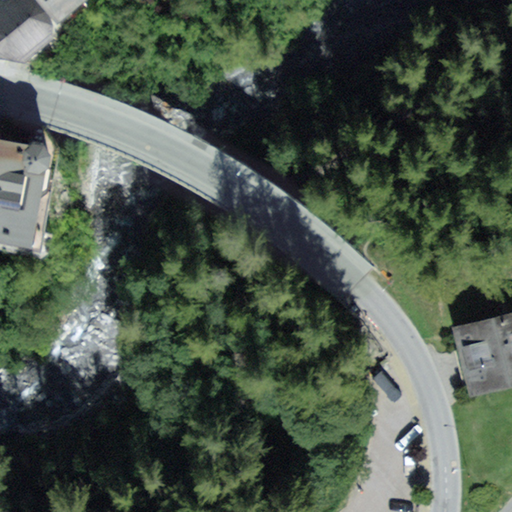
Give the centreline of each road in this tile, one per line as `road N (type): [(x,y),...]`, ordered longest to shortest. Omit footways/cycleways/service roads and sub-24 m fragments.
road 1 (track): [(91,511),(191,472),(232,430),(238,254),(248,211),(268,190),(322,164),(394,102),(511,66)]
road 2 (tertiary): [(441,511),(442,467),(427,393),(372,295),(221,176),(126,129),(26,96)]
